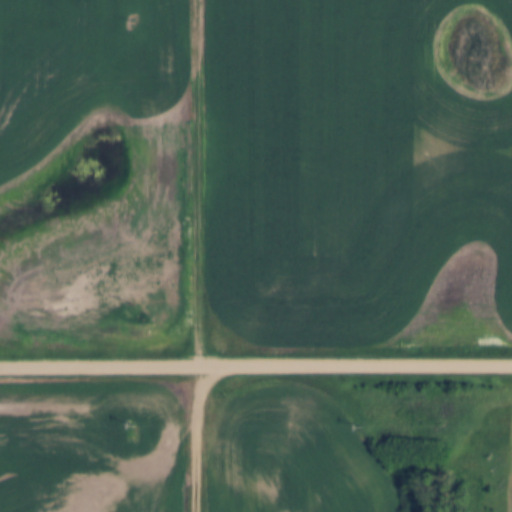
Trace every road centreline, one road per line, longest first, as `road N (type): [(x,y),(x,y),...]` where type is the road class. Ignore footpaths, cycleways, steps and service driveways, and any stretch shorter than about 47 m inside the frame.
road 1 (track): [(197,511),(200,0)]
road 2 (residential): [(0,367),(511,366)]
